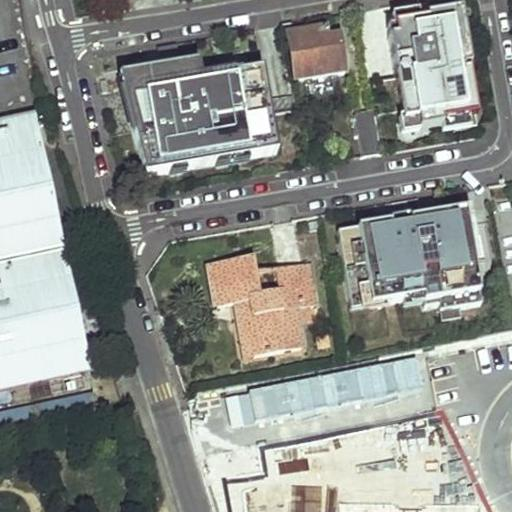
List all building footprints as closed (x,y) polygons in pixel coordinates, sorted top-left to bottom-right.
[(419,25),(387,30),(404,132),(468,121),(467,116),(473,114),(458,37),(456,33),(454,31),(451,29),(446,26),(440,26),(420,29),(419,25)] [(295,85),(344,74),(336,37),(326,39),(324,30),(292,36),(290,26),(282,27),(284,38),(287,38),(295,85)] [(170,118),(200,114),(204,113),(208,111),(212,107),(212,101),(211,88),(217,87),(213,60),(163,68),(170,118)] [(125,79),(154,74),(152,61),(123,66),(125,79)] [(356,117),(362,162),(378,158),(370,114),(356,117)] [(0,393),(91,374),(35,118),(9,124),(11,128),(12,134),(0,136),(0,393)] [(483,285),(468,207),(337,232),(352,310),(483,285)] [(295,305),(311,302),(306,268),(275,274),(278,295),(260,298),(254,263),(209,270),(215,311),(235,307),(248,305),(251,319),(244,320),(251,360),(299,352),(293,314),(297,313),(295,305)] [(297,313),(313,311),(311,302),(295,305),(297,313)] [(244,361),(251,360),(244,320),(251,319),(248,305),(235,307),(244,361)]
